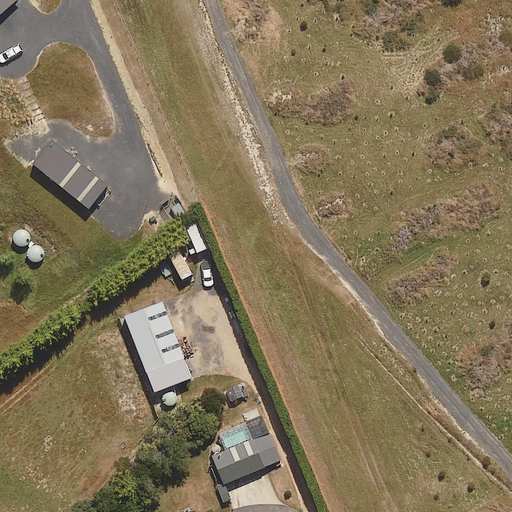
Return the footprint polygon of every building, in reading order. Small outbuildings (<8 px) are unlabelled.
[(0,0),(0,15),(17,0),(0,0)] [(34,163),(90,209),(109,186),(51,139),(34,163)] [(196,251),(207,247),(196,219),(185,223),(196,251)] [(124,316),(155,393),(193,378),(164,303),(124,316)] [(230,403),(248,397),(243,383),(225,389),(230,403)] [(223,482),(280,458),(262,413),(217,432),(220,440),(208,445),(223,482)]
